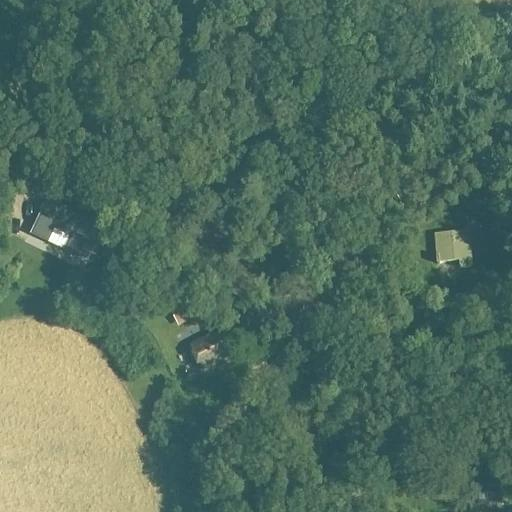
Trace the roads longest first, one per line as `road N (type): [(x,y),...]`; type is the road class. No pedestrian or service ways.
road 1 (track): [(358,511),(324,0)]
road 2 (unclassified): [(391,0),(511,27)]
